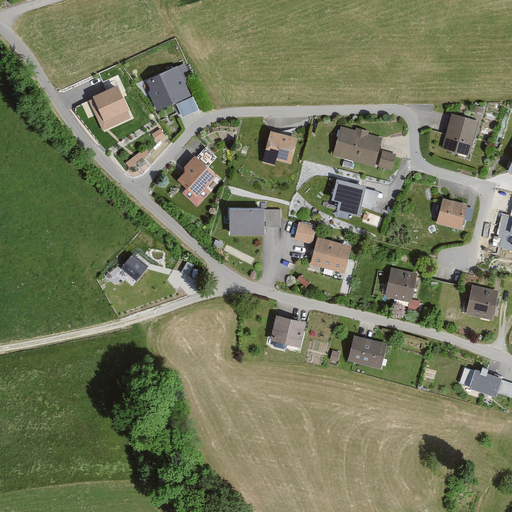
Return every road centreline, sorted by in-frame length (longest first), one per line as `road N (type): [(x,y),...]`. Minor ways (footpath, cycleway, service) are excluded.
road 1 (residential): [(135,191),(207,119),(400,111),(409,116),(420,165),(486,191),(473,250),(459,258)]
road 2 (unclassified): [(511,362),(233,280),(135,191)]
road 3 (track): [(0,349),(139,320),(217,294),(233,280)]
road 4 (unclassified): [(135,191),(76,131),(0,26)]
